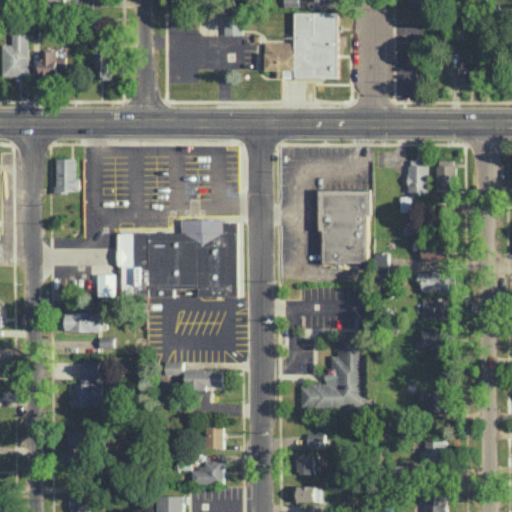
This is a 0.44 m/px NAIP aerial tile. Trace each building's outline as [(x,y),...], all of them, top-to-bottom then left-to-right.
[(225,11),(227,34),(245,34),(244,11),(225,11)] [(340,11),(296,11),(296,41),(267,41),(267,69),(297,69),(297,76),(340,76),(340,11)] [(4,75),(30,75),(30,32),(14,32),(14,44),(3,44),(4,75)] [(59,49),(40,50),(40,75),(68,74),(68,55),(59,55),(59,49)] [(96,52),(95,78),(113,79),(113,53),(96,52)] [(79,157),(57,158),(58,191),(80,191),(79,157)] [(409,159),(410,191),(431,190),(430,158),(409,159)] [(438,190),(446,190),(446,194),(457,193),(456,159),(438,159),(438,190)] [(325,262),(370,262),(369,188),(321,189),(321,230),(325,229),(325,262)] [(412,211),(412,195),(402,195),(402,211),(412,211)] [(240,295),(239,231),(225,232),(225,217),(193,218),(193,233),(176,233),(176,231),(152,232),(153,270),(151,270),(152,293),(175,292),(175,288),(200,287),(200,296),(240,295)] [(123,264),(124,297),(136,296),(135,232),(119,232),(119,264),(123,264)] [(421,259),(456,259),(456,240),(421,239),(421,259)] [(391,252),(376,251),(376,263),(383,263),(383,257),(391,257),(391,252)] [(379,280),(390,280),(391,266),(379,265),(379,280)] [(419,271),(419,283),(424,282),(424,291),(450,291),(450,284),(456,284),(456,270),(419,271)] [(449,299),(425,299),(425,318),(448,319),(449,299)] [(102,311),(66,310),(66,330),(102,330),(102,311)] [(423,349),(450,348),(450,328),(423,328),(423,349)] [(340,335),(370,335),(370,411),(302,411),(302,383),(314,383),(314,381),(327,381),(327,370),(330,370),(330,367),(334,367),(334,355),(340,355),(340,335)] [(100,377),(100,360),(81,359),(81,377),(100,377)] [(184,360),(167,360),(167,374),(184,374),(184,360)] [(186,386),(225,387),(225,369),(186,368),(186,386)] [(104,381),(73,382),(73,406),(104,405),(104,381)] [(447,411),(447,393),(432,392),(431,410),(447,411)] [(224,447),(225,426),(207,425),(206,447),(224,447)] [(88,428),(71,429),(71,447),(89,447),(88,428)] [(326,447),(327,432),(309,432),(309,447),(326,447)] [(448,439),(425,439),(425,463),(449,463),(448,439)] [(316,473),(316,454),(298,453),(297,473),(316,473)] [(225,460),(206,459),(206,467),(194,467),(194,483),(225,483),(225,460)] [(322,500),(323,485),(293,485),(293,500),(322,500)] [(426,511),(448,511),(448,488),(426,489),(426,511)] [(71,511),(90,511),(91,491),(72,491),(71,511)] [(160,511),(185,511),(185,494),(160,495),(160,511)]
